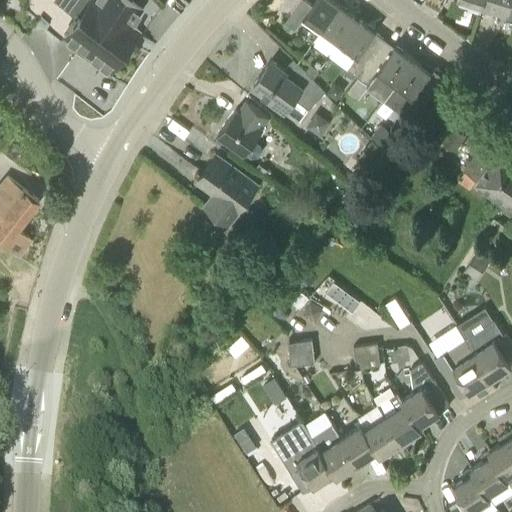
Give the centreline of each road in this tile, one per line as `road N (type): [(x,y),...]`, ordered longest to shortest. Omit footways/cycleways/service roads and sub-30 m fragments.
road 1 (residential): [(28,511),(39,383),(64,281),(110,164),(149,94),(228,0)]
road 2 (residential): [(511,97),(381,0)]
road 3 (residential): [(429,490),(453,429),(511,393)]
